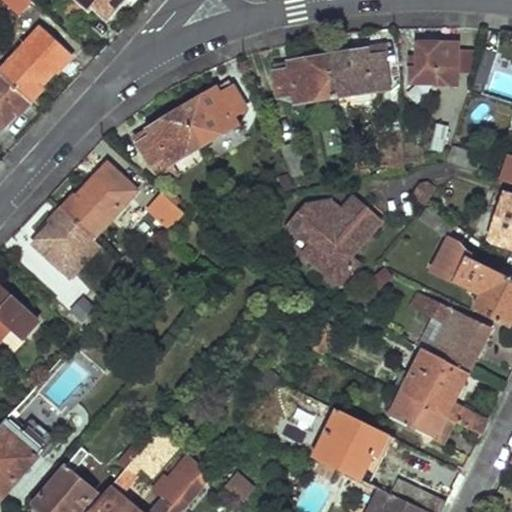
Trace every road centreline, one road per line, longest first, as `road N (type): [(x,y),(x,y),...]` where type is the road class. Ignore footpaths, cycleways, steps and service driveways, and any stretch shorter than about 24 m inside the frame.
road 1 (residential): [(0,203),(72,124),(192,33)]
road 2 (residential): [(192,33),(339,0)]
